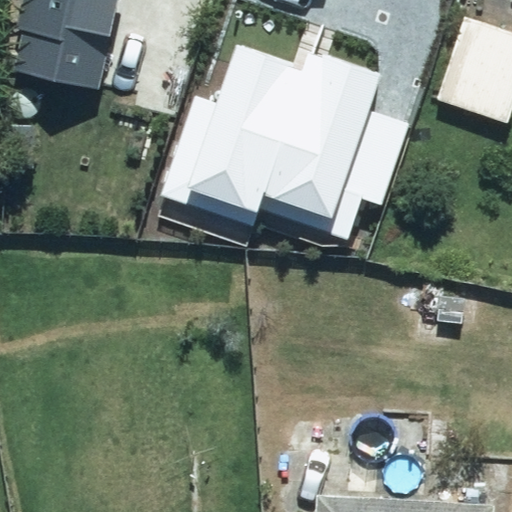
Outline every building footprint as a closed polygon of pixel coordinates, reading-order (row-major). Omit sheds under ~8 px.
[(19,0),(6,59),(119,85),(137,0),(19,0)] [(511,22),(468,9),(441,97),(511,119),(511,22)] [(206,104),(172,193),(260,225),(266,208),(346,238),(362,196),(381,204),(411,125),(370,110),(380,83),(311,57),(305,74),(242,50),(220,109),(206,104)] [(425,278),(360,275),(357,332),(422,336),(425,278)] [(383,376),(293,366),(286,438),(375,447),(383,376)] [(511,511),(511,501),(328,489),(326,511),(511,511)]
